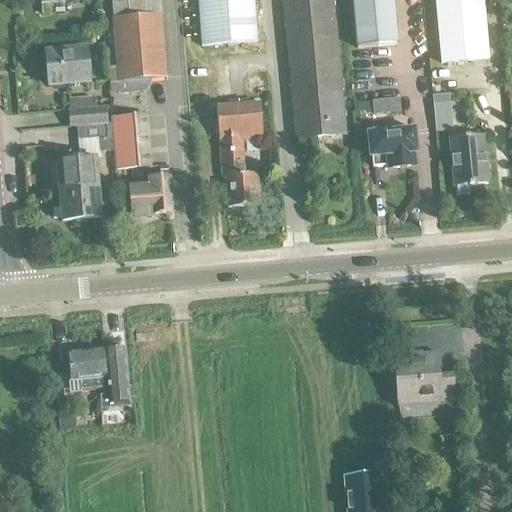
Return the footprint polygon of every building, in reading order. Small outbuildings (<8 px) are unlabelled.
[(112,0),(121,94),(130,93),(139,92),(150,80),(167,79),(160,0),(112,0)] [(255,0),(198,0),(202,47),(258,43),(255,0)] [(283,0),(297,141),(346,136),(332,0),(283,0)] [(397,46),(393,0),(352,0),(357,50),(397,46)] [(485,0),(436,0),(442,64),(490,59),(485,0)] [(50,86),(90,83),(87,52),(47,56),(50,86)] [(434,115),(451,114),(449,95),(432,96),(434,115)] [(358,114),(368,114),(367,100),(357,101),(358,114)] [(246,176),(244,143),(263,141),(261,104),(217,108),(222,179),(227,178),(229,207),(259,205),(257,175),(246,176)] [(105,112),(105,110),(70,112),(71,127),(78,126),(110,124),(110,120),(109,112),(105,112)] [(152,168),(148,117),(123,120),(110,120),(110,124),(113,153),(114,171),(152,168)] [(113,153),(110,124),(78,126),(79,139),(98,137),(100,155),(113,153)] [(372,159),(373,169),(388,168),(388,170),(416,168),(415,155),(417,155),(415,130),(368,134),(371,159),(372,159)] [(488,184),(483,138),(451,141),(455,187),(456,187),(457,196),(470,194),(469,186),(488,184)] [(59,191),(98,188),(95,157),(56,160),(59,191)] [(149,218),(149,215),(172,213),(169,178),(148,180),(149,188),(130,190),(132,217),(135,216),(135,219),(149,218)] [(98,190),(98,188),(59,191),(62,222),(111,218),(109,190),(98,190)] [(16,219),(16,233),(31,232),(30,218),(16,219)] [(101,410),(130,407),(125,349),(104,351),(104,360),(107,390),(105,391),(106,396),(100,397),(101,410)] [(107,390),(104,360),(104,351),(68,354),(70,382),(73,382),(74,389),(82,389),(83,390),(96,389),(96,391),(103,391),(105,391),(107,390)] [(439,380),(437,355),(395,359),(399,403),(435,400),(435,407),(455,405),(452,378),(439,380)] [(59,433),(75,432),(74,410),(57,411),(59,433)] [(426,495),(430,480),(410,474),(406,489),(426,495)] [(380,511),(377,476),(347,478),(349,511),(380,511)]
